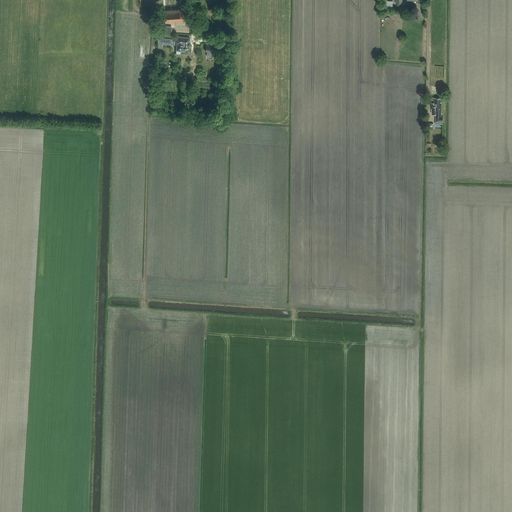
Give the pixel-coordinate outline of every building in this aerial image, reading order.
[(382,0),(382,10),(393,10),(393,0),(382,0)] [(179,10),(161,11),(161,22),(180,21),(180,20),(183,17),(183,13),(183,12),(180,10),(179,10)] [(172,26),(163,26),(162,35),(171,36),(172,26)] [(176,49),(176,53),(181,54),(181,50),(188,51),(190,37),(177,36),(177,39),(176,45),(176,49)] [(159,38),(158,46),(162,46),(162,44),(171,45),(172,39),(159,38)] [(213,56),(213,53),(216,53),(216,46),(222,47),(222,41),(213,40),(213,44),(210,44),(210,45),(206,45),(205,52),(207,52),(207,56),(213,56)] [(443,123),(443,121),(443,116),(441,116),(442,102),(440,102),(440,98),(434,98),(434,103),(431,103),(431,111),(432,111),(432,113),(436,114),(436,121),(436,123),(443,123)]
